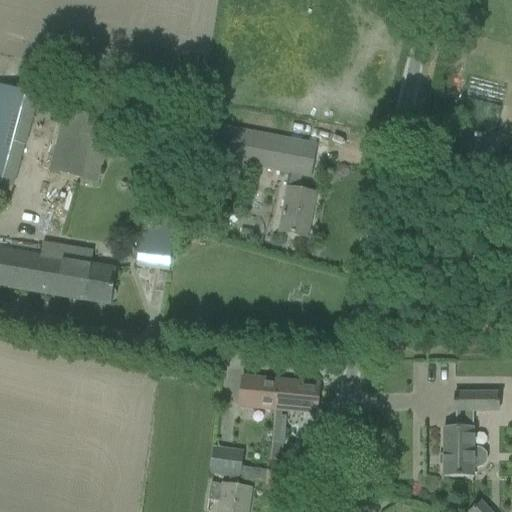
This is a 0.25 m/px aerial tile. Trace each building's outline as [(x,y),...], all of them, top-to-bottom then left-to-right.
[(441,102),(454,105),(461,74),(448,71),(441,102)] [(0,187),(14,191),(40,97),(0,86),(0,187)] [(49,171),(98,185),(114,125),(65,112),(49,171)] [(163,115),(159,129),(176,134),(180,119),(163,115)] [(281,234),(306,238),(315,195),(299,192),(302,177),(310,178),(316,147),(224,129),(218,160),(292,175),(281,234)] [(458,165),(511,173),(511,157),(503,156),(502,161),(492,160),(494,147),(461,142),(458,165)] [(136,268),(170,271),(174,220),(141,217),(136,268)] [(241,230),(239,239),(252,242),(254,232),(241,230)] [(0,287),(110,306),(116,271),(91,267),(40,258),(0,251),(0,287)] [(240,407),(275,411),(277,396),(295,398),(296,384),(243,379),(240,407)] [(271,445),(283,446),(286,419),(282,419),(282,411),(296,413),(316,414),(318,386),(296,384),(295,398),(277,396),(275,411),(271,445)] [(444,479),(474,479),(474,469),(479,469),(484,467),(487,463),(487,454),(483,450),(479,448),(474,448),(474,414),(499,414),(499,395),(455,395),(455,413),(456,413),(456,429),(444,429),(444,479)] [(266,484),(266,485),(297,490),(300,467),(282,464),(281,464),(283,446),(271,445),(270,462),(268,471),(266,484)] [(213,448),(210,476),(230,478),(229,479),(240,481),(240,480),(266,484),(268,471),(242,468),(243,452),(213,448)] [(219,511),(247,511),(251,491),(211,485),(209,502),(221,503),(219,511)] [(491,511),(481,501),(469,511),(491,511)]
